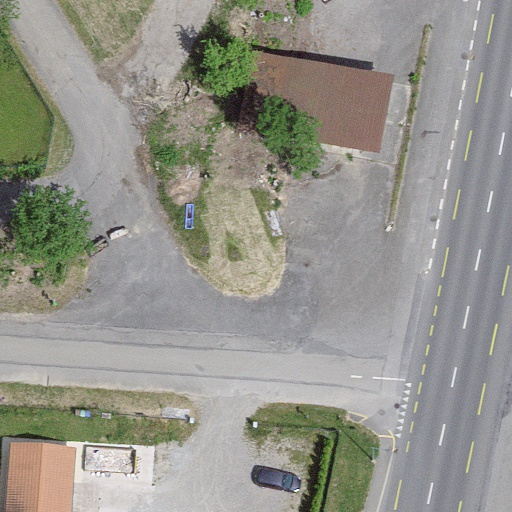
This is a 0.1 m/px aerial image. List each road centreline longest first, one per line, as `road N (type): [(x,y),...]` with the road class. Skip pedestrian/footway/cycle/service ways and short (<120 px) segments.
road 1 (residential): [(452,385),(0,343)]
road 2 (secondary): [(511,77),(452,385)]
road 3 (secondary): [(452,385),(428,511)]
